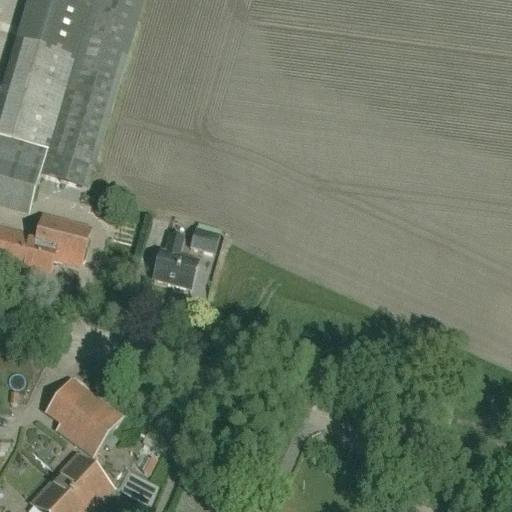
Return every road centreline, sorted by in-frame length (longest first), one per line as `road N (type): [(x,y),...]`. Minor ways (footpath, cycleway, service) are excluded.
road 1 (unclassified): [(426,511),(369,450),(318,416),(0,322)]
road 2 (track): [(511,448),(318,416)]
